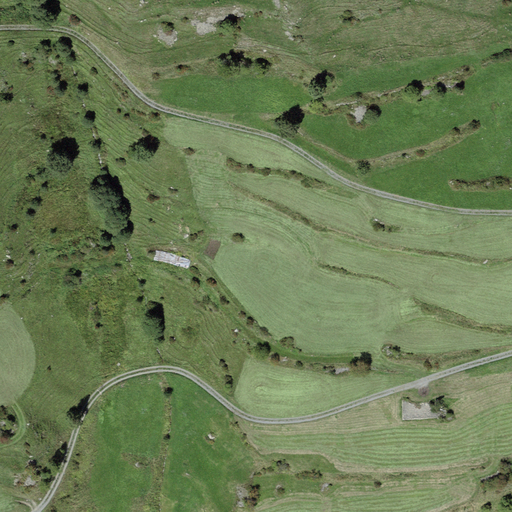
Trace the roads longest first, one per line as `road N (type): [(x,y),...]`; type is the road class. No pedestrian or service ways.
road 1 (track): [(35,511),(84,407),(123,376),(182,371),(247,418),(271,421),(328,411),(511,352)]
road 2 (track): [(511,212),(434,206),(362,187),(273,136),(153,104),(71,29),(0,27)]
